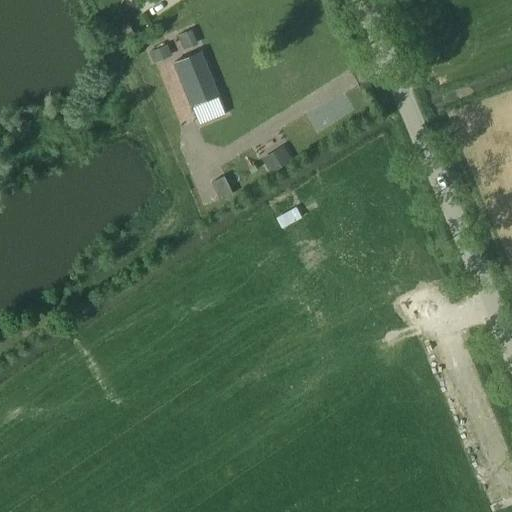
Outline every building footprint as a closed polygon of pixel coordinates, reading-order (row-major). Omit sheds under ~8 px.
[(126,20),(106,29),(114,46),(134,37),(126,20)] [(192,29),(178,35),(183,47),(197,41),(192,29)] [(168,44),(150,52),(154,63),(173,55),(168,44)] [(218,95),(212,82),(200,52),(175,62),(192,105),(218,95)] [(293,159),(284,144),(262,158),(271,173),(293,159)] [(234,194),(225,175),(212,182),(221,200),(234,194)] [(291,204),(276,212),(284,227),(299,219),(291,204)]
